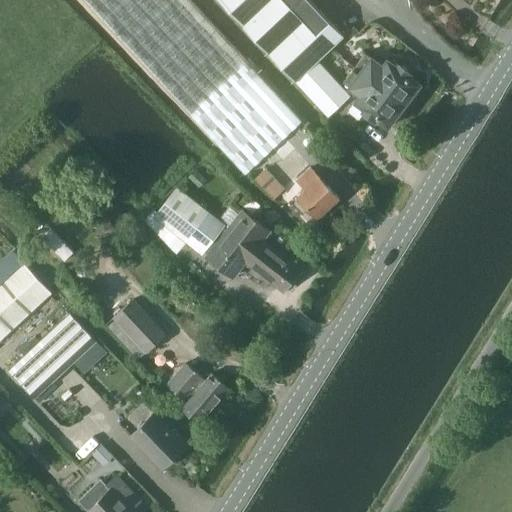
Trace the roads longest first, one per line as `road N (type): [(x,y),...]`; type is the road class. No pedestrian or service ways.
road 1 (tertiary): [(232,511),(511,54)]
road 2 (residential): [(511,306),(384,511)]
